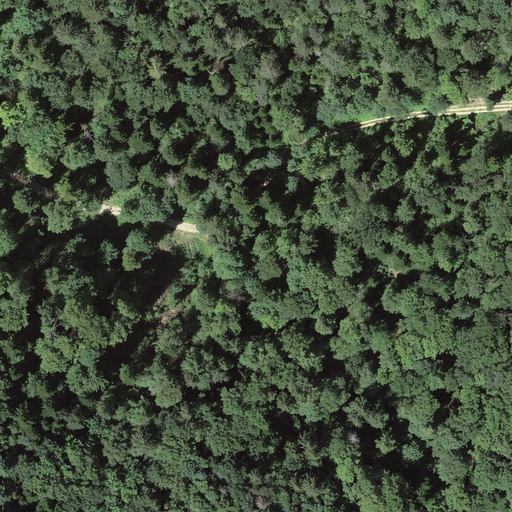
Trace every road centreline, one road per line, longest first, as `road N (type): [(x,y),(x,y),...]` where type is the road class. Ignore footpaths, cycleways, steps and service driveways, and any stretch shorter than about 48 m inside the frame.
road 1 (track): [(0,156),(53,195),(197,228),(221,218),(314,138),(400,115),(511,106)]
road 2 (track): [(205,225),(258,288),(355,360),(508,511)]
